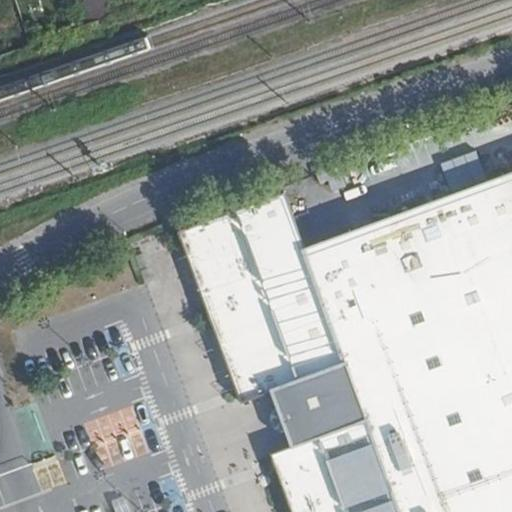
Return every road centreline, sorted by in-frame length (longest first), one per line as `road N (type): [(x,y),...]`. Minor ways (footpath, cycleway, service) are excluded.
road 1 (unclassified): [(0,272),(191,179),(511,63)]
road 2 (unclassified): [(511,144),(324,215)]
